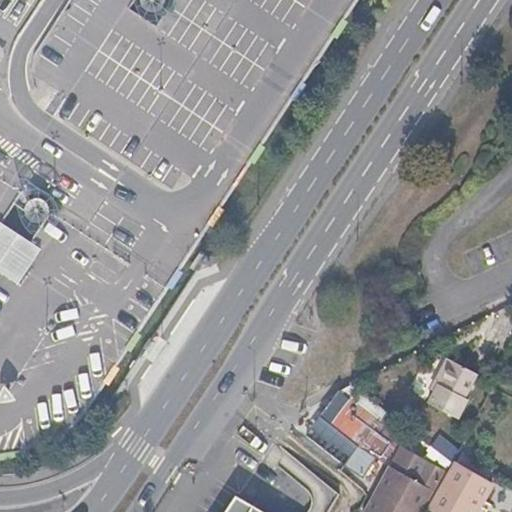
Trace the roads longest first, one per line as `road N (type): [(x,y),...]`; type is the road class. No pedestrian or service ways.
road 1 (secondary): [(138,511),(482,0)]
road 2 (secondary): [(432,0),(136,450)]
road 3 (unknown): [(0,424),(19,429),(36,419),(178,210)]
road 4 (unknown): [(127,0),(87,52),(84,78),(215,181)]
road 5 (residential): [(511,176),(443,241),(426,269),(438,302),(460,306),(511,282)]
road 6 (unknown): [(116,14),(257,118)]
road 7 (secondary): [(136,450),(44,490),(0,498)]
road 8 (unknown): [(0,354),(65,250)]
